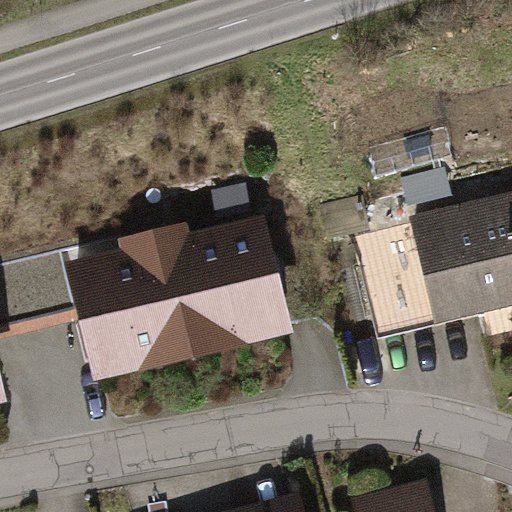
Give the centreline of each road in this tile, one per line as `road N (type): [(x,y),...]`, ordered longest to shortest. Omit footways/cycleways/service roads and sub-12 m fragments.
road 1 (residential): [(0,472),(245,426),(401,422),(511,455)]
road 2 (secondary): [(311,0),(0,97)]
